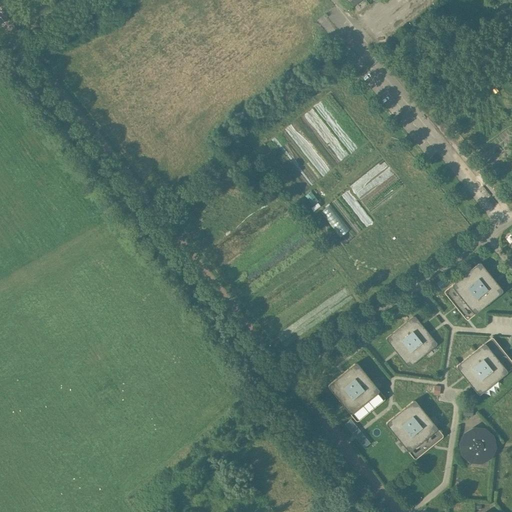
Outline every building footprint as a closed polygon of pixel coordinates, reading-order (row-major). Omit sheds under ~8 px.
[(479,263),(478,263),(453,284),(452,285),(452,286),(452,287),(460,297),(473,313),(474,313),(474,314),(475,314),(476,314),(476,313),(502,292),(503,291),(503,290),(502,290),(502,289),(482,264),(481,263),(480,263),(479,263)] [(386,340),(407,366),(408,366),(408,367),(409,367),(410,367),(411,366),(436,346),(437,345),(437,344),(437,343),(436,342),(416,317),(415,317),(415,316),(414,316),(413,316),(387,337),(386,338),(386,339),(386,340)] [(377,333),(372,327),(363,334),(368,340),(377,333)] [(363,345),(357,339),(348,346),(353,353),(363,345)] [(484,344),(483,344),(457,365),(457,366),(457,367),(457,368),(478,394),(479,394),(480,394),(481,394),(506,373),(507,373),(507,372),(507,371),(507,370),(486,344),(485,344),(484,344)] [(328,387),(350,413),(351,414),(352,414),(353,413),(378,393),(379,392),(379,391),(379,390),(379,389),(358,364),(357,363),(356,363),(355,363),(329,385),(328,385),(328,386),(328,387)] [(387,425),(408,451),(409,451),(410,451),(436,430),(437,430),(437,429),(437,428),(437,427),(416,401),(415,401),(414,400),(413,401),(387,422),(386,423),(386,424),(387,425)] [(352,433),(359,428),(351,419),(345,424),(352,433)] [(460,462),(492,460),(490,428),(457,430),(460,462)] [(363,434),(357,439),(364,448),(370,443),(363,434)]
